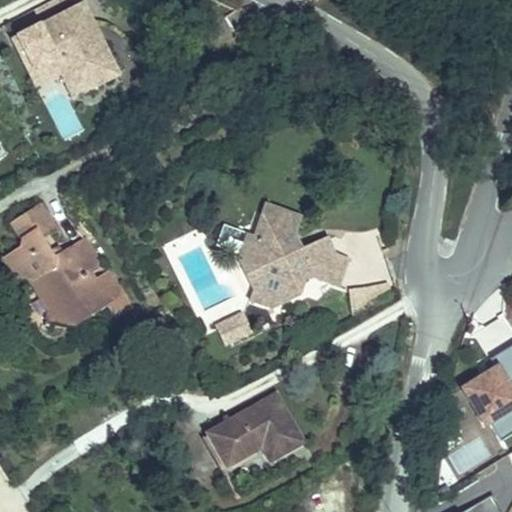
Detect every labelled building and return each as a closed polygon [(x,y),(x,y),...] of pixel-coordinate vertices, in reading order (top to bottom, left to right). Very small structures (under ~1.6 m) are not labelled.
[(94,31),(79,5),(15,41),(33,73),(62,57),(82,94),(118,74),(98,38),(90,43),(86,36),(94,31)] [(90,43),(98,38),(94,31),(86,36),(90,43)] [(82,94),(62,57),(33,73),(15,41),(11,44),(36,88),(60,75),(74,98),(82,94)] [(55,231),(39,207),(10,224),(21,239),(22,240),(35,232),(41,241),(55,231)] [(308,268),(333,254),(325,240),(301,252),(295,240),(301,220),(267,208),(255,239),(249,237),(239,264),(251,268),(260,271),(258,279),(254,291),(272,296),(278,308),(303,294),(297,284),(312,276),(308,268)] [(94,282),(90,276),(102,268),(83,240),(53,259),(41,241),(35,232),(22,240),(20,249),(3,261),(13,278),(26,280),(32,281),(50,308),(49,314),(47,323),(73,329),(92,316),(107,307),(115,320),(133,309),(110,273),(94,282)] [(339,290),(349,261),(333,254),(308,268),(312,276),(313,280),(313,281),(339,290)] [(258,279),(260,271),(251,268),(239,264),(254,291),(258,279)] [(50,308),(32,281),(26,280),(49,314),(50,308)] [(278,308),(272,296),(254,291),(249,303),(270,310),(271,311),(278,308)] [(244,326),(240,317),(218,329),(222,337),(244,326)] [(511,332),(508,320),(476,331),(484,354),(511,344),(511,332)] [(226,346),(249,334),(244,326),(222,337),(226,346)] [(455,392),(480,433),(493,425),(503,441),(511,435),(511,348),(490,361),(495,368),(455,392)] [(303,445),(275,398),(207,438),(226,470),(261,450),(269,465),(303,445)] [(447,456),(456,473),(491,455),(481,438),(447,456)]
